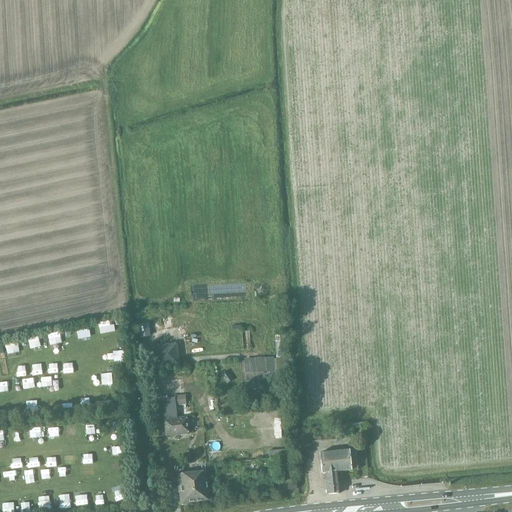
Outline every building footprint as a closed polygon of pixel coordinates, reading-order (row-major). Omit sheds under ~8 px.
[(274,357),(244,359),(246,380),(264,379),(264,375),(288,373),(287,358),(281,358),(279,334),(275,335),(277,358),(274,359),(274,357)] [(155,345),(158,367),(179,364),(176,342),(155,345)] [(227,372),(221,376),(224,381),(230,377),(227,372)] [(283,394),(282,375),(268,376),(270,395),(283,394)] [(189,434),(187,418),(177,419),(175,398),(161,399),(163,420),(165,437),(189,434)] [(335,431),(336,438),(349,437),(348,424),(330,426),(331,431),(335,431)] [(349,443),(349,450),(355,450),(363,450),(362,442),(349,443)] [(268,451),(269,458),(286,457),(285,450),(268,451)] [(355,450),(349,450),(319,453),(321,474),(325,473),(327,495),(338,494),(335,472),(351,471),(351,470),(357,470),(355,450)] [(179,485),(181,505),(210,502),(208,481),(207,481),(206,472),(177,475),(178,485),(179,485)] [(295,484),(296,484),(295,480),(287,482),(287,485),(288,490),(296,489),(295,484)]
